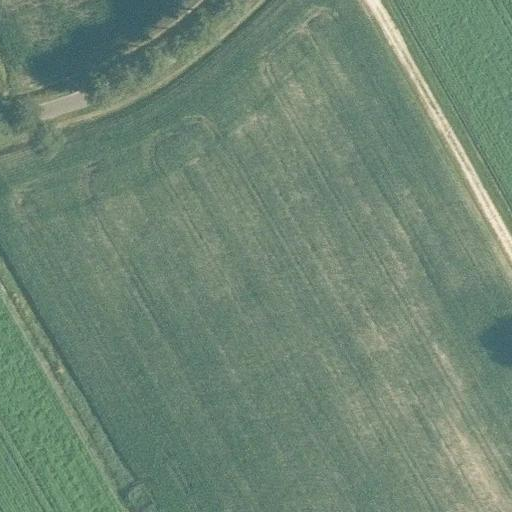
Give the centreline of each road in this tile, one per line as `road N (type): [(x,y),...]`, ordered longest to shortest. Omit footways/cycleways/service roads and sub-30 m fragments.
road 1 (track): [(511,253),(371,0)]
road 2 (unclassified): [(0,111),(129,65),(209,0)]
